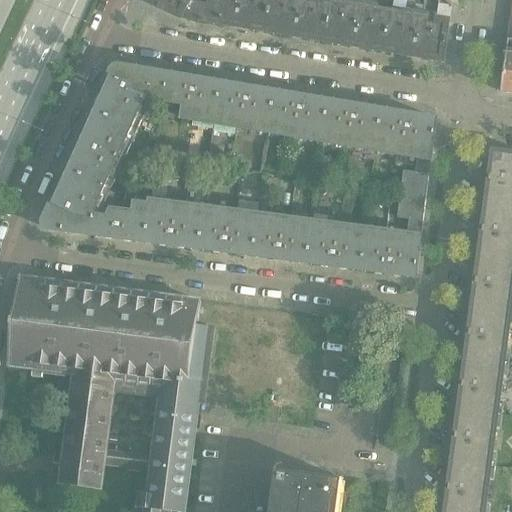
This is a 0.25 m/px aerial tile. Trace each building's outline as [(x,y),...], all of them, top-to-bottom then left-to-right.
[(144,0),(144,1),(182,19),(183,17),(185,18),(185,19),(186,19),(193,3),(209,6),(210,1),(211,1),(211,0),(144,0)] [(266,33),(271,0),(220,0),(220,3),(211,1),(210,1),(209,6),(193,3),(186,19),(266,33)] [(325,43),(332,1),(324,0),(271,0),(266,33),(325,43)] [(385,53),(392,11),(378,9),(379,6),(346,1),(346,4),(332,1),(325,43),(385,53)] [(444,63),(450,21),(437,19),(438,16),(423,14),(405,11),(405,14),(392,11),(385,53),(444,63)] [(511,39),(509,39),(502,92),(511,93),(511,39)] [(114,68),(113,69),(108,81),(150,100),(155,72),(119,66),(117,66),(115,67),(114,68)] [(194,78),(155,72),(150,100),(186,106),(186,102),(190,103),(194,78)] [(222,83),(194,78),(190,103),(186,102),(186,106),(183,119),(216,125),(222,83)] [(108,81),(94,111),(137,130),(150,100),(108,81)] [(249,88),(222,83),(216,125),(237,128),(240,110),(245,111),(249,88)] [(276,92),(249,88),(245,111),(240,110),(237,128),(269,134),(276,92)] [(303,97),(276,92),(269,134),(291,137),(293,119),(299,120),(303,97)] [(330,101),(303,97),(299,120),(293,119),(291,137),(323,143),(330,101)] [(357,106),(330,101),(323,143),(344,146),(347,127),(354,128),(357,106)] [(384,110),(357,106),(354,128),(347,127),(344,146),(377,152),(384,110)] [(409,115),(384,110),(377,152),(397,155),(400,136),(406,137),(409,115)] [(94,111),(83,135),(81,140),(123,159),(137,130),(94,111)] [(437,119),(409,115),(406,137),(400,136),(397,155),(418,159),(431,161),(437,119)] [(81,140),(68,169),(110,188),(123,159),(81,140)] [(511,154),(494,152),(487,205),(511,208),(511,154)] [(404,171),(401,196),(426,200),(431,161),(418,159),(416,173),(404,171)] [(68,169),(53,202),(76,214),(100,217),(101,208),(110,188),(68,169)] [(426,200),(401,196),(398,217),(410,219),(408,234),(422,236),(426,200)] [(151,201),(150,206),(145,243),(172,246),(175,224),(178,224),(181,205),(151,201)] [(117,239),(121,212),(111,211),(108,218),(100,217),(76,214),(53,202),(44,222),(43,223),(43,225),(44,226),(44,227),(45,228),(46,229),(48,230),(117,239)] [(134,214),(121,212),(117,239),(145,243),(150,206),(135,204),(134,214)] [(205,208),(181,205),(178,224),(175,224),(172,246),(200,250),(205,208)] [(511,208),(487,205),(480,257),(511,261),(511,208)] [(236,212),(205,208),(200,250),(226,253),(229,231),(233,231),(236,212)] [(259,215),(236,212),(233,231),(229,231),(226,253),(254,257),(259,215)] [(290,219),(259,215),(254,257),(281,260),(284,237),(288,237),(290,219)] [(314,222),(290,219),(288,237),(284,237),(281,260),(308,264),(314,222)] [(343,226),(314,222),(308,264),(334,267),(337,244),(341,245),(343,226)] [(367,229),(343,226),(341,245),(337,244),(334,267),(362,271),(367,229)] [(386,231),(367,229),(362,271),(388,274),(391,252),(383,251),(386,231)] [(422,236),(408,234),(386,231),(383,251),(391,252),(388,274),(416,278),(422,236)] [(511,306),(511,261),(480,257),(474,308),(511,313),(511,306)] [(201,302),(113,291),(20,279),(9,366),(75,375),(65,456),(56,455),(53,474),(62,476),(61,485),(101,490),(104,465),(152,471),(154,458),(108,452),(116,392),(161,398),(199,402),(205,403),(216,321),(199,318),(201,302)] [(474,308),(467,360),(504,365),(511,313),(474,308)] [(467,360),(460,412),(498,417),(504,365),(467,360)] [(199,402),(161,398),(154,458),(152,471),(149,493),(141,492),(139,508),(147,509),(146,511),(159,511),(160,510),(172,511),(184,511),(190,467),(196,467),(197,461),(191,460),(199,402)] [(460,412),(453,463),(491,468),(498,417),(460,412)] [(484,511),(491,468),(453,463),(446,511),(484,511)] [(336,511),(341,479),(280,471),(274,511),(336,511)]
